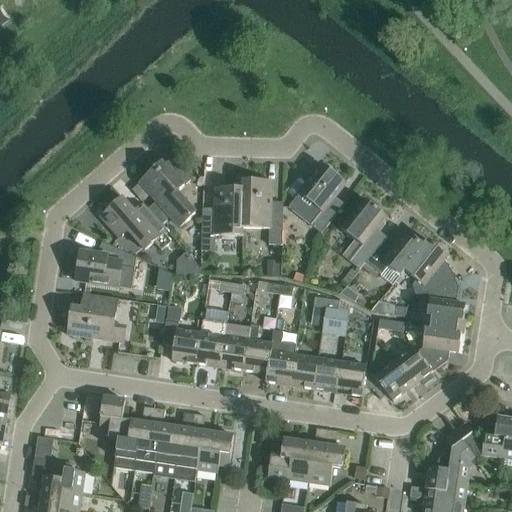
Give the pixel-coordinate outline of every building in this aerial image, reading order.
[(180,228),(195,215),(176,194),(191,181),(172,160),(157,173),(155,170),(140,184),(180,228)] [(334,197),(344,184),(322,166),(299,195),(321,212),(310,226),(321,235),(344,206),(334,197)] [(242,181),(242,189),(243,189),(242,230),(269,230),(268,246),(282,247),(283,204),(271,203),(271,182),(242,181)] [(243,189),(242,189),(215,189),(214,210),(202,210),(201,253),(214,253),(215,237),(242,238),(242,230),(243,189)] [(119,239),(127,232),(145,251),(154,243),(161,252),(171,243),(163,235),(167,232),(143,205),(134,213),(122,199),(100,218),(119,239)] [(364,264),(380,245),(371,237),(386,218),(364,200),(340,230),(355,242),(342,257),(359,271),(364,264)] [(380,245),(364,264),(380,277),(388,268),(400,278),(405,272),(404,272),(424,248),(423,247),(405,233),(390,252),(380,245)] [(428,242),(423,247),(424,248),(404,272),(405,272),(417,282),(412,287),(417,299),(427,295),(427,294),(456,283),(451,271),(444,261),(447,257),(428,242)] [(133,274),(136,259),(111,247),(107,257),(80,253),(75,283),(119,289),(121,272),(133,274)] [(231,294),(232,285),(220,283),(218,293),(231,294)] [(427,294),(427,295),(429,301),(426,325),(462,330),(465,306),(456,305),(458,289),(456,283),(427,294)] [(245,287),(232,285),(231,294),(243,296),(245,287)] [(279,296),(280,287),(268,285),(267,294),(279,296)] [(293,288),(280,287),(279,296),(291,298),(293,288)] [(326,310),(327,301),(326,301),(327,297),(313,294),(313,299),(315,299),(314,308),(317,309),(315,320),(323,321),(325,309),(326,310)] [(123,345),(125,329),(113,327),(117,301),(84,296),(82,310),(72,308),(68,337),(123,345)] [(339,303),(327,301),(326,310),(338,311),(339,303)] [(405,319),(406,309),(394,308),(392,317),(405,319)] [(325,309),(323,321),(321,334),(345,337),(348,313),(338,311),(326,310),(325,309)] [(390,332),(392,323),(379,321),(378,330),(390,332)] [(200,335),(196,366),(220,369),(224,339),(226,326),(202,322),(200,335)] [(196,366),(200,335),(176,332),(177,324),(166,323),(162,346),(174,348),(172,362),(196,366)] [(404,324),(392,323),(390,332),(403,334),(404,324)] [(422,349),(417,353),(416,354),(432,374),(448,362),(449,353),(458,354),(462,330),(426,325),(422,349)] [(250,329),(226,326),(224,339),(220,369),(243,373),(250,329)] [(250,326),(250,329),(243,373),(267,376),(270,354),(271,354),(272,346),(256,344),(258,327),(250,326)] [(267,376),(265,384),(290,388),(294,357),(295,348),(282,346),(283,336),(274,335),(272,346),(271,354),(270,354),(267,376)] [(413,349),(394,363),(412,388),(421,382),(424,386),(433,379),(430,375),(432,374),(416,354),(417,353),(413,349)] [(318,361),(294,357),(290,388),(313,391),(318,361)] [(318,361),(313,391),(337,395),(342,364),(318,361)] [(412,388),(394,363),(374,378),(371,378),(369,390),(373,391),(380,401),(387,396),(393,403),(412,388)] [(366,368),(342,364),(337,395),(361,398),(366,368)] [(0,424),(6,425),(10,395),(0,394),(0,424)] [(125,402),(103,399),(99,430),(109,431),(108,439),(118,441),(118,440),(129,442),(131,422),(122,421),(125,402)] [(152,421),(154,410),(144,409),(142,417),(145,420),(152,421)] [(165,412),(154,410),(152,421),(160,422),(163,420),(165,412)] [(193,427),(194,416),(183,415),(182,423),(185,426),(193,427)] [(194,416),(193,427),(200,428),(203,426),(205,418),(194,416)] [(466,426),(455,433),(474,459),(477,456),(502,460),(505,440),(511,441),(511,421),(497,419),(494,438),(472,435),(466,426)] [(118,440),(118,441),(115,460),(114,470),(134,473),(139,443),(149,445),(152,425),(131,422),(129,442),(118,440)] [(139,443),(134,473),(155,476),(159,446),(169,448),(172,428),(152,425),(149,445),(139,443)] [(159,446),(155,476),(154,478),(174,481),(179,449),(189,451),(192,431),(172,428),(169,448),(159,446)] [(326,432),(316,430),(315,439),(317,442),(325,443),(326,432)] [(179,449),(174,481),(195,484),(196,472),(199,452),(209,454),(212,434),(192,431),(189,451),(179,449)] [(326,432),(325,443),(333,444),(336,444),(337,433),(326,432)] [(429,469),(426,490),(446,493),(447,483),(467,486),(470,461),(474,459),(455,433),(445,441),(451,450),(450,457),(445,456),(438,461),(436,471),(429,469)] [(233,437),(212,434),(209,454),(199,452),(196,472),(217,475),(218,467),(229,468),(233,437)] [(511,441),(505,440),(502,460),(504,460),(503,467),(511,468),(511,441)] [(301,463),(304,444),(283,441),(282,449),(272,448),(267,478),(288,481),(291,462),(301,463)] [(325,443),(324,447),(321,466),(311,465),(308,484),(329,487),(332,468),(342,470),(345,450),(332,448),(333,444),(325,443)] [(291,462),(288,481),(308,484),(311,465),(321,466),(324,447),(304,444),(301,463),(291,462)] [(56,462),(56,464),(35,460),(32,478),(38,479),(37,488),(43,489),(41,499),(61,502),(62,492),(82,495),(85,474),(69,472),(70,464),(56,462)] [(364,482),(366,469),(355,468),(353,480),(364,482)] [(426,490),(423,510),(433,511),(442,511),(444,503),(464,506),(467,486),(447,483),(446,493),(426,490)] [(375,497),(388,499),(389,490),(376,488),(375,497)] [(422,490),(411,488),(409,499),(417,500),(420,498),(422,490)] [(41,499),(39,511),(79,511),(82,495),(62,492),(61,502),(41,499)] [(137,511),(156,511),(156,496),(137,496),(137,511)] [(37,499),(26,497),(24,508),(32,509),(35,507),(37,499)] [(335,511),(332,502),(318,507),(319,511),(335,511)] [(442,511),(433,511),(423,510),(422,511),(462,511),(464,506),(444,503),(442,511)]
